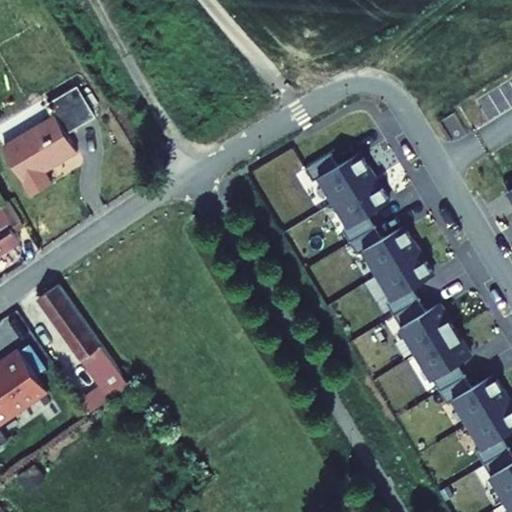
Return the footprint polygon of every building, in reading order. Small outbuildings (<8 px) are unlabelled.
[(5,147),(33,194),(53,182),(46,170),(79,150),(68,132),(95,115),(79,87),(50,104),(56,116),(5,147)] [(321,175),(335,200),(376,176),(361,151),(339,164),(332,152),(307,167),(314,179),(321,175)] [(391,200),(376,176),(335,200),(350,224),(343,228),(351,240),(376,225),(369,213),(391,200)] [(24,224),(10,199),(0,205),(0,253),(21,240),(14,230),(24,224)] [(379,273),(420,249),(404,224),(383,237),(376,225),(351,240),(359,253),(365,249),(379,273)] [(420,249),(379,273),(394,297),(388,301),(395,313),(420,298),(413,287),(435,274),(420,249)] [(39,298),(76,349),(82,345),(81,344),(95,334),(60,284),(39,298)] [(395,313),(418,351),(456,328),(440,302),(427,310),(420,298),(395,313)] [(418,351),(441,389),(466,374),(459,362),(472,354),(462,338),(464,337),(458,327),(456,328),(418,351)] [(91,413),(131,384),(95,334),(81,344),(82,345),(76,349),(102,385),(82,400),(91,413)] [(31,364),(40,358),(33,347),(24,353),(31,364)] [(0,444),(8,439),(0,428),(0,424),(49,390),(31,364),(24,353),(20,348),(0,362),(0,444)] [(466,374),(441,389),(448,402),(455,398),(469,422),(509,398),(494,373),(473,386),(466,374)] [(477,450),(485,462),(510,447),(503,435),(511,429),(511,402),(509,398),(469,422),(484,446),(477,450)] [(485,462),(508,500),(511,497),(511,450),(510,447),(485,462)] [(20,475),(29,487),(45,475),(37,463),(20,475)]
